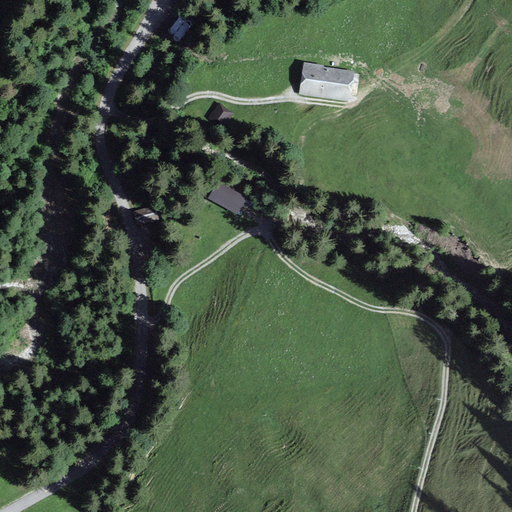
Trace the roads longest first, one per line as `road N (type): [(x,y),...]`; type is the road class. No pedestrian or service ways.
road 1 (tertiary): [(6,511),(109,447),(134,397),(143,306),(108,114),(159,0)]
road 2 (track): [(413,511),(443,405),(447,346),(436,326),(317,282),(258,230),(182,278),(160,316),(142,322)]
road 3 (track): [(329,105),(204,93),(156,122),(150,148),(108,114)]
